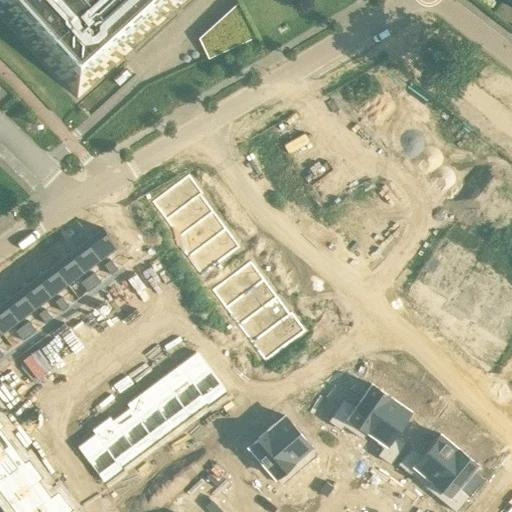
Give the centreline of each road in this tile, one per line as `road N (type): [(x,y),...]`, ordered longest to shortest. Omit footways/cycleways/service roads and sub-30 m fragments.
road 1 (residential): [(511,438),(245,198),(201,125)]
road 2 (residential): [(201,125),(410,0)]
road 3 (residential): [(0,250),(201,125)]
